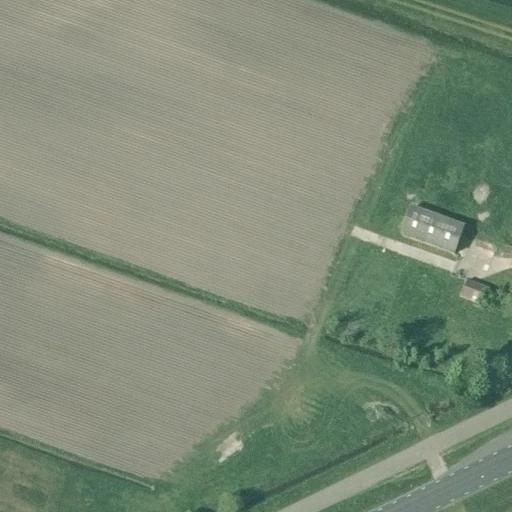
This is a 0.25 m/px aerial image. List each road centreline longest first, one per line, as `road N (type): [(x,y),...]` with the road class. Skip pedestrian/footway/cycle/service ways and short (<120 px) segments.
road 1 (unclassified): [(295,511),(511,407)]
road 2 (secondary): [(400,511),(511,457)]
